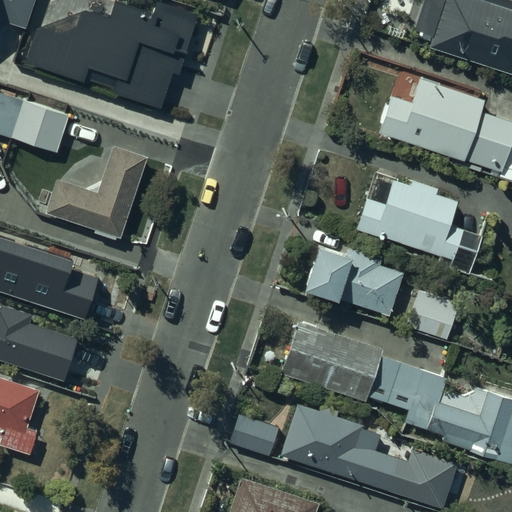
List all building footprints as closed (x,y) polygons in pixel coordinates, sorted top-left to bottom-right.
[(0,0),(0,22),(17,28),(26,0),(0,0)] [(28,27),(17,61),(72,79),(73,76),(104,86),(103,92),(150,108),(162,70),(168,72),(187,13),(160,4),(156,17),(106,0),(100,16),(75,8),(28,27)] [(436,0),(421,44),(507,74),(509,67),(511,67),(511,11),(506,9),(509,1),(506,0),(436,0)] [(382,95),(370,130),(455,160),(456,158),(495,172),(494,175),(508,180),(510,175),(511,175),(511,128),(509,127),(510,124),(470,110),(474,98),(410,76),(401,101),(382,95)] [(0,94),(0,135),(47,151),(48,148),(55,150),(66,116),(0,94)] [(49,178),(37,212),(87,230),(86,232),(107,239),(108,236),(110,237),(138,156),(104,145),(88,191),(49,178)] [(384,175),(367,170),(349,228),(433,254),(431,262),(464,273),(475,235),(457,229),(458,227),(443,222),(450,200),(428,193),(430,187),(402,179),(400,185),(383,179),(384,175)] [(72,256),(0,233),(0,288),(84,315),(96,276),(69,267),(72,256)] [(300,247),(286,289),(320,300),(322,294),(380,314),(395,271),(371,263),(373,258),(338,246),(334,258),(300,247)] [(455,304),(410,290),(400,326),(445,339),(455,304)] [(0,358),(63,380),(78,337),(29,320),(31,313),(0,302),(0,358)] [(373,348),(288,320),(271,372),(357,401),(359,396),(398,409),(394,421),(435,434),(433,441),(506,466),(511,446),(511,443),(506,442),(511,424),(511,401),(478,390),(470,413),(430,399),(437,378),(371,355),(373,348)] [(30,389),(0,379),(0,447),(22,454),(29,432),(18,428),(30,389)] [(354,425),(287,403),(271,454),(393,494),(403,463),(366,451),(371,434),(353,428),(354,425)] [(271,427),(233,414),(223,442),(261,456),(271,427)] [(307,511),(311,502),(232,476),(220,511),(307,511)]
